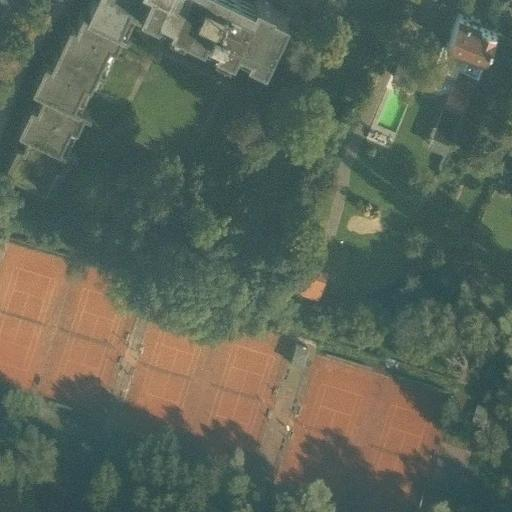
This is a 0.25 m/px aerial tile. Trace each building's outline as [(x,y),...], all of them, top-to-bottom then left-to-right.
[(4,168),(44,187),(50,173),(56,176),(68,151),(74,153),(75,151),(59,143),(64,131),(69,133),(81,107),(88,110),(89,108),(78,103),(78,102),(72,99),(78,86),(85,89),(104,49),(110,52),(122,27),(126,29),(128,27),(125,26),(126,25),(118,21),(128,1),(138,6),(140,3),(230,47),(233,42),(263,56),(284,11),(270,4),(271,1),(268,0),(250,0),(249,4),(240,0),(88,0),(86,6),(83,4),(75,20),(71,18),(50,61),(44,58),(32,82),(43,88),(36,103),(31,101),(19,126),(29,131),(22,146),(16,143),(4,168)] [(341,0),(322,0),(320,6),(318,9),(334,17),(341,0)] [(416,14),(441,25),(451,1),(448,0),(416,0),(413,8),(413,11),(416,14)] [(456,7),(444,38),(481,53),(493,23),(494,23),(478,16),(478,14),(477,12),(473,10),(469,8),(466,9),(465,11),(456,7)] [(509,29),(493,23),(481,53),(479,58),(494,64),(509,29)] [(439,57),(457,65),(459,61),(475,68),(479,58),(481,53),(444,38),(436,57),(439,58),(439,57)] [(469,82),(475,68),(459,61),(457,65),(453,75),(469,82)] [(446,92),(463,99),(469,82),(453,75),(446,92)] [(434,121),(451,128),(460,105),(443,98),(434,121)] [(444,146),(451,128),(434,121),(427,139),(444,146)] [(318,293),(323,264),(289,257),(283,287),(318,293)]
